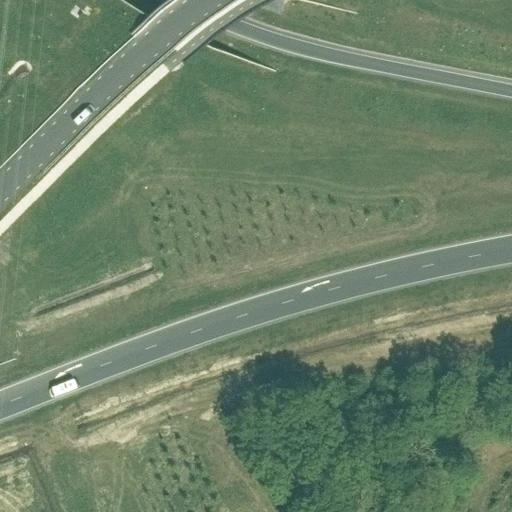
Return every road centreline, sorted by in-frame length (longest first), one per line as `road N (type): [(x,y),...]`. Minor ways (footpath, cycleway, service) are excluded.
road 1 (trunk): [(511,250),(226,321),(0,409)]
road 2 (trunk): [(511,91),(303,49),(177,0)]
road 3 (tertiary): [(211,0),(146,48),(0,191)]
